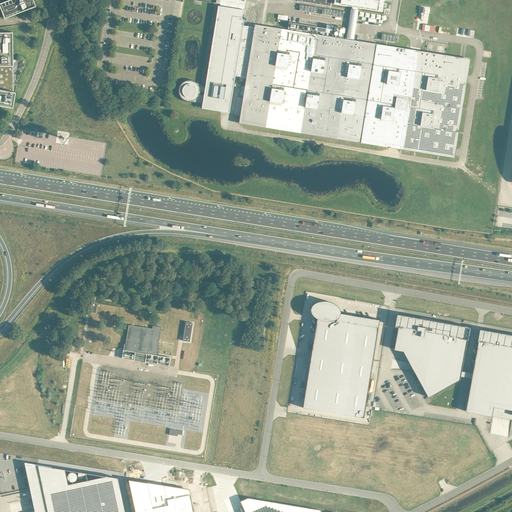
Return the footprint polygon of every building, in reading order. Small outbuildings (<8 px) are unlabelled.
[(28,9),(29,9),(35,6),(32,0),(0,0),(0,19),(4,19),(5,19),(5,18),(27,10),(28,9)] [(334,1),(334,4),(351,6),(346,40),(257,25),(256,28),(243,25),(245,10),(244,10),(245,2),(236,0),(234,0),(233,0),(220,0),(219,0),(219,1),(219,2),(219,3),(220,3),(219,6),(218,6),(205,86),(194,81),(193,81),(192,81),(191,81),(190,80),(189,80),(188,80),(187,81),(186,81),(185,81),(184,82),(183,82),(183,83),(182,83),(181,84),(180,85),(180,86),(179,87),(179,88),(179,89),(179,90),(179,91),(179,92),(179,93),(179,94),(179,95),(180,96),(180,97),(181,97),(182,98),(182,99),(183,99),(184,100),(185,101),(186,101),(187,101),(188,101),(202,103),(202,108),(220,111),(229,113),(235,76),(248,78),(241,124),(242,124),(243,122),(451,155),(450,157),(452,157),(467,59),(353,41),(358,7),(382,11),(383,0),(296,0),(297,1),(330,6),(331,0),(334,1)] [(309,32),(310,30),(325,32),(326,28),(288,22),(288,28),(309,32)] [(422,30),(437,32),(438,26),(423,24),(422,30)] [(7,27),(0,27),(0,105),(12,107),(15,92),(13,92),(13,60),(12,32),(7,32),(7,27)] [(382,33),(381,43),(396,46),(397,36),(382,33)] [(380,320),(340,313),(340,311),(340,310),(339,308),(338,307),(337,306),(336,305),(334,304),(333,303),(331,302),(330,302),(328,301),(327,301),(325,301),(323,301),(322,301),(320,301),(318,301),(317,302),(315,302),(314,303),(312,304),(311,305),(311,307),(310,308),(310,310),(310,312),(311,313),(312,315),(313,316),(314,317),(316,318),(317,318),(302,408),(365,417),(380,320)] [(398,331),(395,350),(404,351),(416,373),(425,389),(429,397),(435,394),(455,383),(461,380),(461,377),(462,371),(464,362),(467,344),(468,340),(469,340),(471,328),(471,327),(434,321),(435,320),(421,317),(421,318),(398,314),(396,326),(399,327),(399,331),(398,331)] [(183,341),(189,342),(192,323),(186,322),(183,341)] [(121,358),(169,366),(170,357),(157,355),(157,354),(158,354),(159,349),(158,349),(161,327),(153,325),(152,328),(126,324),(126,325),(128,325),(125,344),(124,344),(122,358),(121,358)] [(223,326),(219,352),(226,353),(230,327),(223,326)] [(462,371),(461,377),(472,379),(466,411),(493,416),(494,407),(511,410),(511,334),(481,329),(479,341),(473,373),(462,371)] [(256,332),(252,357),(259,358),(263,333),(256,332)] [(376,415),(366,479),(408,486),(410,490),(442,474),(436,461),(441,426),(376,415)] [(26,465),(26,466),(26,467),(32,497),(35,511),(124,511),(117,478),(51,467),(37,465),(28,463),(27,463),(26,464),(26,465)] [(147,482),(128,479),(134,511),(193,511),(190,494),(185,495),(184,488),(163,485),(147,482)] [(244,511),(320,511),(319,510),(248,498),(240,501),(244,511)]
